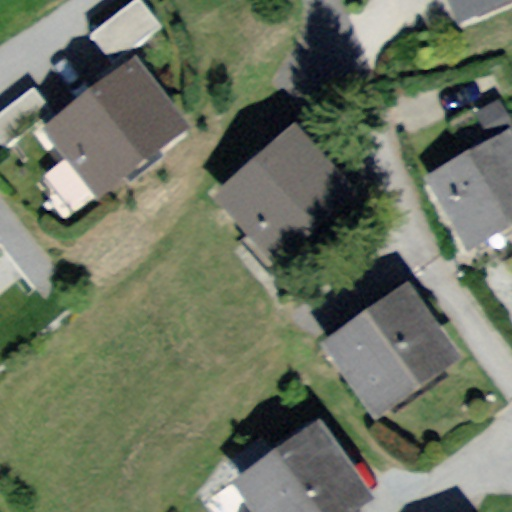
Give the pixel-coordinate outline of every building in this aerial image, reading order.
[(511,0),(450,0),(464,34),(511,14),(511,0)] [(182,120),(125,55),(37,131),(94,197),(182,120)] [(305,138),(225,205),(296,290),(376,224),(305,138)] [(511,140),(442,184),(491,262),(511,248),(511,140)] [(408,294),(322,357),(382,438),(468,374),(408,294)] [(332,431),(244,499),(254,511),(379,511),(389,504),(332,431)]
